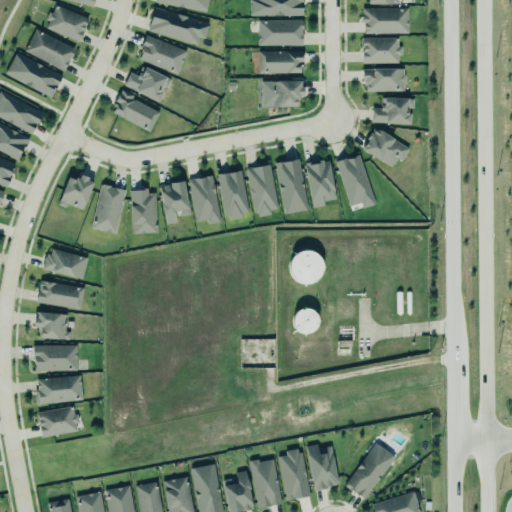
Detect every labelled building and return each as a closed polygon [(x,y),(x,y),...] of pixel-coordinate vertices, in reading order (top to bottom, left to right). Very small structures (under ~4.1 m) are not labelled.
[(151,0),(204,0),(202,11),(151,1),(151,0)] [(300,0),(300,15),(246,14),(246,0),(300,0)] [(51,4),(48,12),(45,10),(41,18),(45,20),(42,26),(75,40),(84,17),(51,4)] [(144,29),(193,43),(195,36),(200,38),(205,22),(151,6),(144,29)] [(361,32),(404,31),(403,7),(359,8),(359,15),(358,15),(358,21),(362,21),(363,23),(361,23),(361,32)] [(254,19),(298,18),(299,44),(254,45),(254,19)] [(31,27),(71,48),(67,56),(66,55),(59,69),(20,49),(31,27)] [(177,74),(185,51),(144,36),(136,59),(177,74)] [(358,62),(394,62),(394,54),(398,54),(398,45),(394,45),(394,37),(358,37),(358,47),(360,47),(360,51),(358,51),(358,62)] [(255,50),(255,72),(296,72),(296,66),(299,66),(299,50),(255,50)] [(3,75),(50,97),(61,76),(13,53),(3,75)] [(126,72),(120,83),(153,99),(157,91),(154,90),(158,83),(163,86),(167,79),(162,77),(162,76),(139,64),(138,65),(136,68),(138,70),(137,72),(135,71),(133,75),(126,72)] [(362,92),(403,91),(403,68),(362,69),(362,92)] [(267,80),(274,80),(274,79),(297,79),(297,85),(299,85),(300,94),(296,94),(296,98),(295,98),(295,105),(263,105),(263,96),(267,96),(267,80)] [(117,88),(129,94),(127,97),(155,112),(145,131),(107,111),(110,106),(108,105),(117,88)] [(0,117),(27,132),(38,111),(0,92),(0,117)] [(410,97),(409,107),(404,107),(403,112),(407,112),(406,123),(367,121),(369,107),(377,107),(378,96),(380,97),(381,96),(410,97)] [(0,152),(14,159),(19,150),(21,151),(27,137),(0,123),(0,152)] [(371,126),(390,138),(389,138),(405,148),(397,160),(393,157),(390,163),(388,163),(387,166),(357,148),(362,140),(361,139),(366,130),(368,131),(371,126)] [(332,160),(346,205),(357,201),(359,207),(371,203),(356,153),(332,160)] [(271,161),(295,157),(304,208),(281,213),(271,161)] [(0,184),(5,187),(14,164),(0,158),(0,184)] [(300,162),(319,158),(319,161),(325,159),(332,197),(319,200),(320,204),(309,206),(300,162)] [(252,215),(276,212),(269,164),(246,168),(252,215)] [(213,172),(237,168),(245,211),(238,212),(238,216),(226,219),(225,214),(221,215),(213,172)] [(184,178),(192,220),(203,218),(204,223),(217,220),(208,174),(184,178)] [(66,177),(57,202),(81,211),(92,181),(77,175),(75,181),(66,177)] [(166,181),(170,180),(170,181),(173,180),(180,179),(186,213),(177,215),(176,209),(171,210),(171,212),(173,221),(163,223),(160,212),(158,204),(159,203),(155,184),(161,183),(161,184),(166,183),(166,181)] [(97,184),(87,227),(112,233),(123,189),(111,186),(110,187),(109,186),(109,185),(99,183),(98,184),(97,184)] [(126,189),(136,185),(145,187),(145,190),(151,190),(154,217),(151,218),(151,230),(129,232),(126,189)] [(86,258),(47,248),(41,270),(80,280),(86,258)] [(319,282),(318,252),(289,252),(289,283),(319,282)] [(36,279),(32,301),(76,308),(80,286),(36,279)] [(31,311),(33,311),(34,311),(64,313),(63,330),(66,330),(66,339),(35,337),(35,330),(34,330),(34,325),(29,325),(30,316),(31,316),(31,311)] [(32,371),(75,370),(75,345),(32,346),(32,371)] [(33,379),(76,374),(79,398),(32,403),(31,390),(33,389),(33,379)] [(35,413),(40,437),(77,430),(72,406),(35,413)] [(360,498),(391,456),(372,442),(340,484),(347,489),(348,489),(360,498)] [(312,490),(336,486),(329,446),(316,449),(315,444),(304,446),(312,490)] [(275,454),(284,500),(308,496),(299,449),(275,454)] [(245,460),(254,507),(278,503),(269,458),(255,461),(254,458),(245,460)] [(219,511),(210,463),(186,467),(194,511),(219,511)] [(232,473),(233,478),(221,480),(226,511),(237,511),(251,509),(244,470),(232,473)] [(164,511),(158,480),(183,475),(190,511),(164,511)] [(133,486),(137,511),(160,511),(155,481),(133,486)] [(100,489),(104,511),(130,511),(125,485),(100,489)] [(75,511),(72,495),(96,490),(100,511),(75,511)] [(368,503),(410,490),(416,511),(368,511),(370,510),(368,503)] [(45,511),(43,500),(64,495),(67,511),(45,511)]
